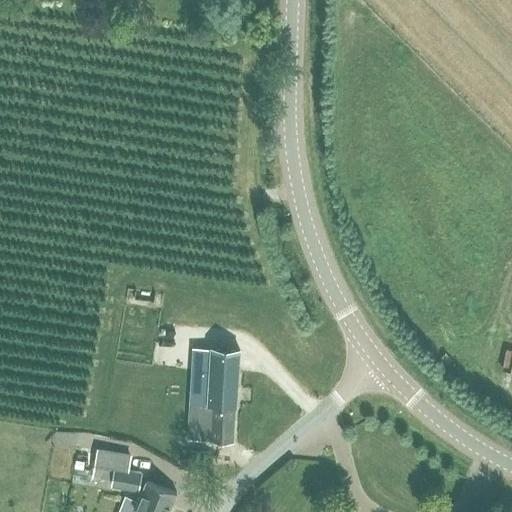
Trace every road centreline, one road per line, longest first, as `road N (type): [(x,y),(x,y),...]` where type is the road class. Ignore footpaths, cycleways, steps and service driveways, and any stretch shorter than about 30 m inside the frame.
road 1 (tertiary): [(378,365),(349,319),(308,215),(291,126),(295,0)]
road 2 (unclassified): [(222,511),(250,476),(378,365)]
road 3 (tertiary): [(511,464),(406,395),(378,365)]
